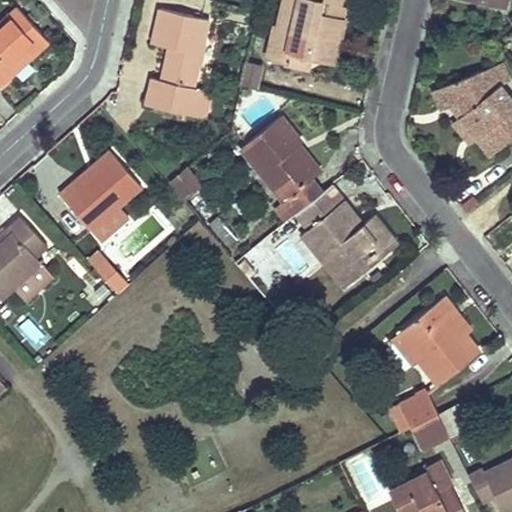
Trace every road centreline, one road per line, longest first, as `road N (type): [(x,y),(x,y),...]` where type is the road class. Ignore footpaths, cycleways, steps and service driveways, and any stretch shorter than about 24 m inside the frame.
road 1 (residential): [(511,301),(396,158),(390,140),(388,114),(416,0)]
road 2 (residential): [(109,0),(84,82),(0,157)]
